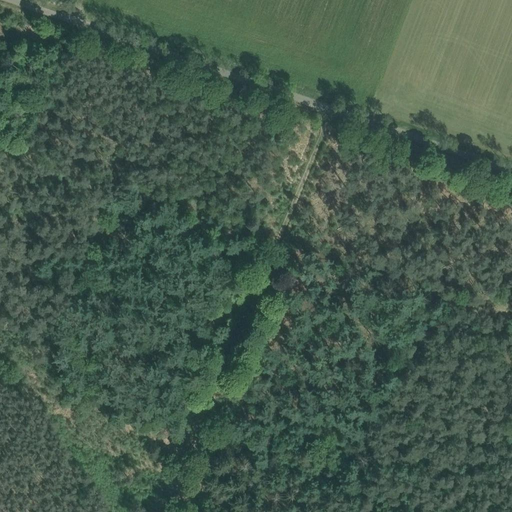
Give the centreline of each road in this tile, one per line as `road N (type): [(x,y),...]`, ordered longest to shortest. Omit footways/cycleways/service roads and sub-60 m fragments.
road 1 (unclassified): [(14,0),(511,170)]
road 2 (track): [(163,511),(333,109)]
